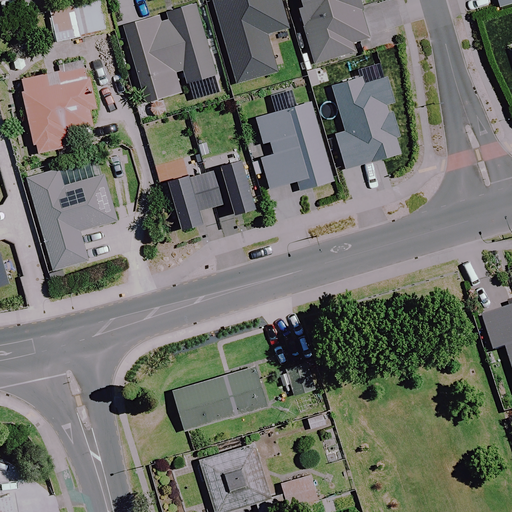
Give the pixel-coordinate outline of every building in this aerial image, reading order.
[(210,0),(235,85),(276,73),(265,35),(287,29),(279,0),(210,0)] [(298,0),(301,11),(297,12),(312,64),(354,52),(351,44),(367,39),(359,10),(361,9),(358,0),(298,0)] [(108,35),(101,2),(47,14),(54,46),(108,35)] [(122,27),(144,104),(180,94),(175,74),(181,72),(186,85),(215,77),(195,5),(122,27)] [(95,126),(82,69),(19,83),(36,155),(62,149),(58,135),(95,126)] [(334,136),(344,171),(400,155),(395,139),(399,138),(392,113),(388,114),(385,107),(390,105),(383,79),(364,85),(362,79),(330,87),(344,133),(334,136)] [(259,160),(268,191),(295,184),(298,193),(333,183),(310,104),(254,120),(262,146),(269,144),(272,156),(259,160)] [(102,178),(97,162),(27,182),(46,253),(39,255),(44,274),(87,263),(79,233),(118,222),(105,177),(102,178)] [(165,186),(179,234),(200,228),(196,214),(227,205),(231,219),(253,212),(239,164),(165,186)] [(511,300),(507,302),(509,307),(481,315),(492,350),(504,347),(511,372),(511,300)] [(314,391),(306,364),(285,370),(293,397),(314,391)] [(259,412),(249,371),(172,391),(183,432),(259,412)] [(320,404),(303,409),(310,431),(327,425),(320,404)] [(231,511),(269,501),(253,447),(198,463),(212,511),(231,511)] [(317,499),(310,476),(281,485),(287,507),(317,499)] [(0,498),(0,511),(14,511),(12,497),(0,498)]
